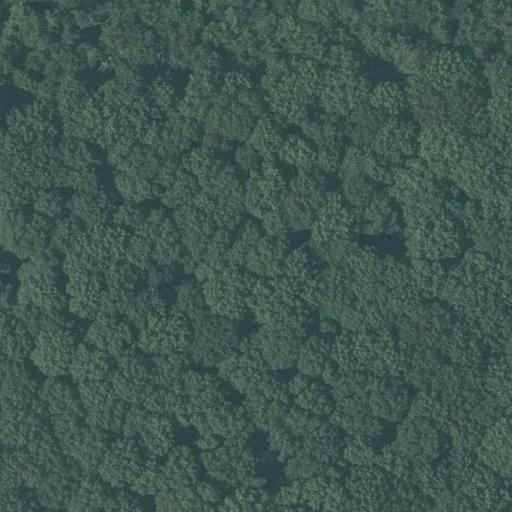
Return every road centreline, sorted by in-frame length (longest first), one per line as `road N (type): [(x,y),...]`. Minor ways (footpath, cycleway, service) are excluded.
road 1 (track): [(0,105),(337,75),(511,44)]
road 2 (track): [(0,214),(103,511)]
